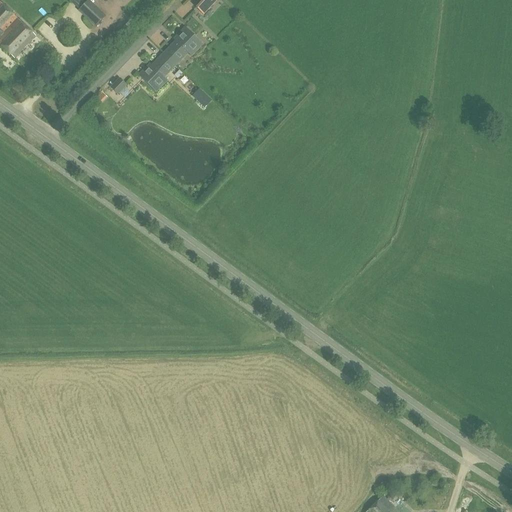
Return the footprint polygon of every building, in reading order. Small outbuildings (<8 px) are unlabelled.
[(87,0),(77,11),(95,27),(106,16),(88,0),(87,0)] [(203,14),(216,0),(202,0),(196,8),(203,14)] [(0,44),(14,58),(35,36),(0,2),(0,44)] [(188,52),(191,55),(203,44),(186,28),(175,39),(177,41),(152,67),(150,64),(139,75),(156,91),(167,80),(164,77),(188,52)] [(123,75),(113,85),(119,92),(129,82),(123,75)] [(192,96),(204,107),(212,100),(200,88),(192,96)] [(397,511),(396,510),(398,509),(396,507),(395,508),(383,496),(366,511),(397,511)]
